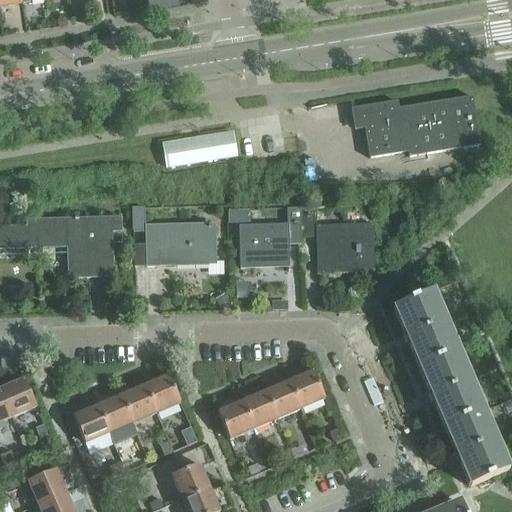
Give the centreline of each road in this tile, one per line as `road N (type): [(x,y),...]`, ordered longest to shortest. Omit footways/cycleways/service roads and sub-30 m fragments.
road 1 (residential): [(336,511),(384,487),(388,463),(340,348),(324,337),(306,331),(0,344)]
road 2 (tertiary): [(511,16),(238,60)]
road 3 (tertiary): [(238,60),(0,99)]
